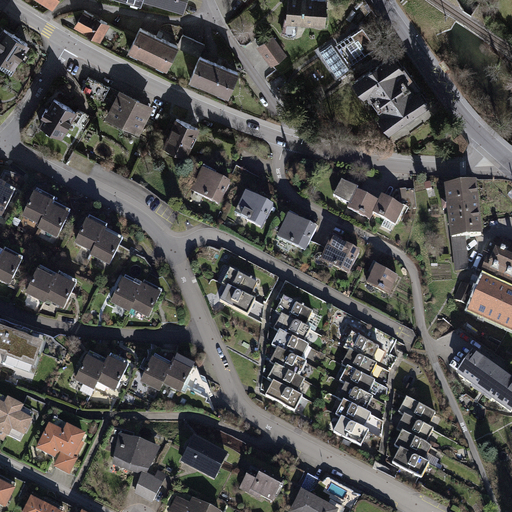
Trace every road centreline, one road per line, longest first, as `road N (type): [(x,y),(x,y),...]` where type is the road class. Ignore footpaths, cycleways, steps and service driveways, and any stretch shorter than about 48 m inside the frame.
road 1 (residential): [(427,335),(411,267),(289,194),(279,168),(288,142)]
road 2 (residential): [(172,245),(233,245),(408,340)]
road 3 (residential): [(45,402),(87,416),(198,418),(264,447),(291,437)]
road 4 (residential): [(66,42),(288,142)]
road 5 (residential): [(288,142),(429,169),(467,169),(498,151)]
road 6 (residential): [(0,306),(43,324),(126,335),(208,333)]
road 7 (secondary): [(498,151),(468,124),(379,0)]
road 8 (residential): [(172,245),(144,221),(7,147)]
road 9 (track): [(427,335),(499,511)]
road 10 (residential): [(207,0),(293,129),(288,142)]
road 11 (residential): [(427,511),(291,437)]
road 12 (residential): [(291,437),(238,405),(208,333)]
road 13 (residential): [(7,147),(66,42)]
